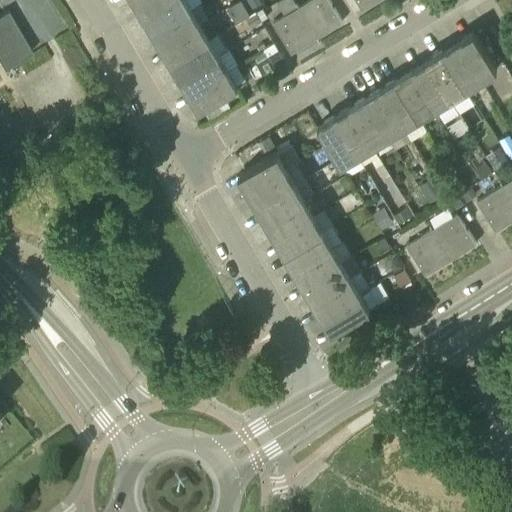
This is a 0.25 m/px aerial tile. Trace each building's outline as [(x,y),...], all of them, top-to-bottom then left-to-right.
[(135,0),(144,15),(168,0),(135,0)] [(153,30),(192,7),(202,1),(201,0),(168,0),(144,15),(153,30)] [(250,15),(241,0),(240,0),(227,8),(236,23),(250,15)] [(306,0),(298,5),(317,36),(331,27),(330,26),(339,20),(341,23),(343,22),(329,0),(306,0)] [(372,0),(373,1),(375,0),(357,0),(363,9),(365,8),(363,5),(371,0),(372,0)] [(302,44),(317,36),(298,5),(273,21),(292,52),(294,51),(292,49),(301,43),(302,44)] [(162,46),(201,23),(192,7),(153,30),(162,46)] [(262,7),(257,11),(261,19),(267,16),(262,7)] [(0,60),(4,68),(32,51),(8,11),(0,15),(0,60)] [(264,25),(256,11),(247,17),(255,30),(264,25)] [(201,23),(162,46),(172,61),(210,38),(201,23)] [(458,40),(481,79),(497,69),(474,31),(458,40)] [(227,48),(218,34),(210,38),(172,61),(181,77),(220,54),(228,49),(227,48)] [(466,88),(481,79),(458,40),(442,50),(466,88)] [(274,41),(264,48),(270,58),(280,52),(274,41)] [(450,98),(466,88),(442,50),(427,59),(450,98)] [(229,70),(229,69),(220,54),(181,77),(190,93),(229,70)] [(435,107),(450,98),(427,59),(411,68),(435,107)] [(419,116),(435,107),(411,68),(396,78),(419,116)] [(229,70),(190,93),(199,108),(238,85),(229,70)] [(404,126),(419,116),(396,78),(380,87),(404,126)] [(411,139),(404,126),(380,87),(365,97),(388,135),(396,149),(411,139)] [(372,145),(388,135),(365,97),(349,106),(372,145)] [(221,109),(216,100),(207,105),(212,114),(221,109)] [(357,154),(372,145),(349,106),(333,116),(357,154)] [(341,164),(357,154),(333,116),(318,125),(331,148),(336,155),(341,164)] [(276,143),(270,133),(259,140),(265,149),(276,143)] [(248,189),(296,161),(301,158),(292,143),(239,174),(248,189)] [(508,160),(500,146),(487,154),(495,168),(508,160)] [(331,158),(336,155),(331,148),(326,151),(331,158)] [(488,160),(477,166),(483,175),(493,169),(488,160)] [(257,205),(296,182),(305,176),(296,161),(248,189),(257,205)] [(441,194),(431,177),(420,184),(430,201),(441,194)] [(511,177),(502,184),(511,199),(511,177)] [(305,198),(305,197),(296,182),(257,205),(266,221),(305,198)] [(459,189),(454,182),(447,187),(452,194),(459,189)] [(507,222),(511,218),(511,199),(502,184),(477,199),(497,230),(498,229),(496,227),(506,221),(507,222)] [(477,192),(472,185),(461,192),(466,199),(477,192)] [(276,237),(315,214),(313,210),(319,206),(311,193),(305,197),(305,198),(266,221),(276,237)] [(464,202),(459,194),(451,198),(456,206),(464,202)] [(394,221),(384,205),(374,212),(383,227),(394,221)] [(413,214),(408,205),(395,213),(401,221),(413,214)] [(432,227),(451,257),(464,249),(463,247),(473,241),(475,244),(476,243),(457,212),(432,227)] [(285,252),(324,229),(315,214),(276,237),(285,252)] [(437,266),(451,257),(432,227),(407,243),(426,274),(428,273),(426,271),(436,265),(437,266)] [(324,229),(285,252),(294,268),(333,245),(324,229)] [(390,243),(385,235),(378,240),(380,243),(386,245),(390,243)] [(304,284),(343,261),(342,260),(333,245),(294,268),(304,284)] [(392,259),(391,265),(394,270),(404,265),(398,255),(392,259)] [(313,299),(352,276),(343,261),(304,284),(313,299)] [(401,283),(411,277),(404,266),(394,272),(401,283)] [(322,315),(370,287),(371,286),(362,270),(352,276),(313,299),(322,315)] [(370,287),(322,315),(332,331),(380,302),(370,287)] [(144,351),(150,359),(153,366),(162,361),(150,340),(141,345),(144,351)]
